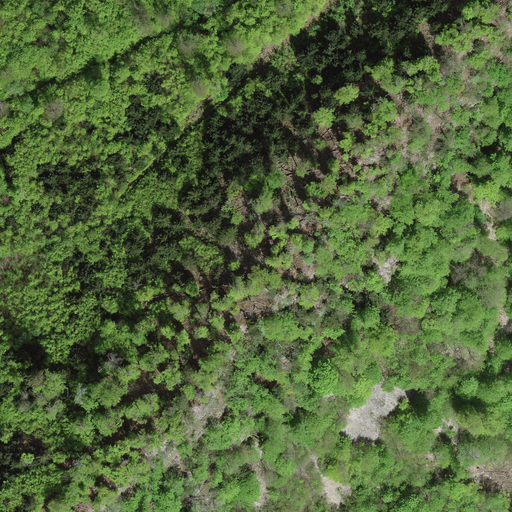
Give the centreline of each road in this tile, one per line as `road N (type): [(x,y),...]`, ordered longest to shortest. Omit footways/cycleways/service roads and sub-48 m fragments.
road 1 (track): [(333,0),(196,121),(106,221),(38,254)]
road 2 (track): [(0,100),(242,0)]
